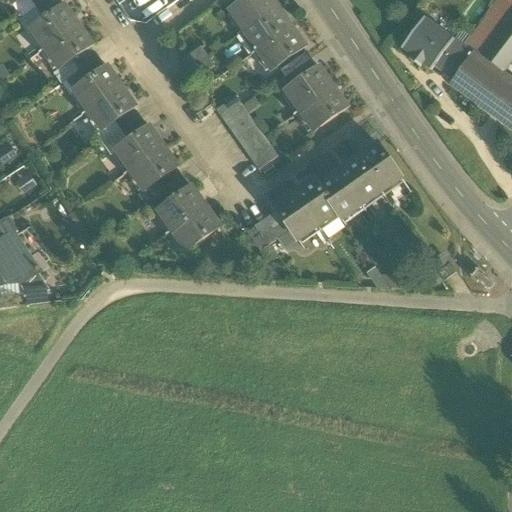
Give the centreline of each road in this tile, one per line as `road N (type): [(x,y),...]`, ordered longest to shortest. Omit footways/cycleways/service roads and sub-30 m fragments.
road 1 (track): [(0,448),(110,282),(511,311)]
road 2 (residential): [(134,47),(241,203),(343,130)]
road 3 (secondary): [(507,245),(322,0)]
